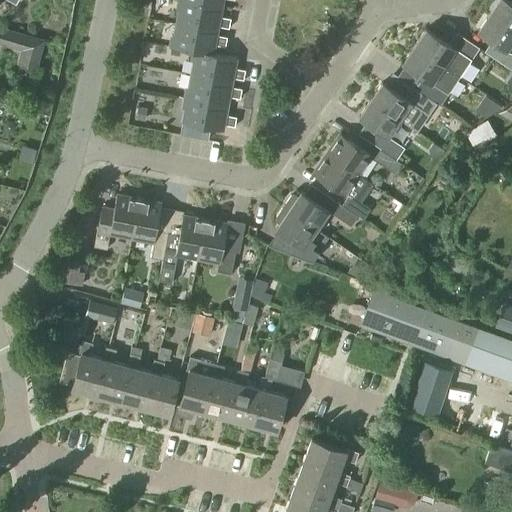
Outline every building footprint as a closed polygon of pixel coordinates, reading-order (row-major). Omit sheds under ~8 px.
[(219,16),(221,8),(181,0),(177,24),(217,31),(218,26),(229,28),(231,18),(219,16)] [(511,28),(511,4),(506,0),(493,0),(488,9),(491,11),(489,13),(511,28)] [(511,28),(489,13),(477,31),(506,51),(511,42),(511,28)] [(216,35),(217,31),(177,24),(172,47),(196,52),(212,55),(212,54),(214,45),(225,47),(227,37),(216,35)] [(17,63),(32,68),(37,69),(45,39),(2,27),(0,34),(0,45),(20,50),(17,63)] [(415,47),(459,77),(479,48),(456,33),(448,44),(426,29),(415,47)] [(440,106),(459,77),(415,47),(403,64),(425,79),(417,90),(413,86),(412,87),(435,102),(440,106)] [(212,54),(212,55),(196,52),(192,75),(232,83),(232,78),(244,80),(245,70),(234,68),(236,59),(212,54)] [(510,53),(503,64),(511,69),(511,53),(510,52),(510,53)] [(231,86),(232,83),(192,75),(187,99),(227,106),(229,96),(240,98),(242,89),(231,86)] [(435,102),(412,87),(404,98),(383,83),(371,101),(400,120),(416,131),(435,102)] [(226,115),(227,106),(187,99),(183,123),(223,131),(224,125),(234,126),(236,117),(226,115)] [(389,137),(400,120),(371,101),(359,118),(365,123),(358,133),(380,148),(380,149),(396,160),(404,148),(389,137)] [(475,149),(497,136),(487,120),(466,134),(475,149)] [(358,175),(371,155),(342,135),(328,155),(358,175)] [(401,163),(396,160),(380,149),(373,158),(394,173),(401,163)] [(373,186),(358,175),(328,155),(315,174),(348,196),(342,204),(364,219),(370,208),(362,203),(373,186)] [(283,206),(317,229),(329,211),(303,193),(300,197),(295,194),(290,195),(283,206)] [(132,237),(140,199),(117,194),(115,208),(101,205),(97,233),(94,247),(107,249),(109,235),(110,233),(132,237)] [(163,259),(173,209),(161,207),(162,203),(140,199),(132,237),(153,241),(151,256),(163,259)] [(351,226),(358,216),(338,202),(331,213),(351,226)] [(271,240),(268,246),(312,262),(314,257),(317,252),(318,250),(328,237),(317,229),(283,206),(275,217),(276,222),(281,225),(271,240)] [(198,258),(206,220),(183,215),(184,211),(173,209),(163,259),(160,280),(172,282),(177,254),(198,258)] [(225,238),(228,224),(206,220),(198,258),(220,262),(218,271),(232,274),(238,240),(225,238)] [(465,275),(471,260),(454,254),(449,269),(465,275)] [(60,281),(79,285),(82,285),(85,272),(79,271),(81,260),(65,257),(60,281)] [(238,277),(232,304),(232,306),(246,309),(247,309),(249,298),(253,280),(238,277)] [(269,301),(271,295),(264,293),(267,283),(256,279),(250,295),(269,301)] [(125,291),(122,304),(139,308),(143,295),(125,291)] [(450,357),(463,323),(376,291),(363,325),(450,357)] [(247,309),(246,309),(243,320),(254,322),(259,301),(249,298),(247,309)] [(113,323),(117,308),(89,300),(85,316),(113,323)] [(511,306),(504,304),(496,326),(511,332),(511,306)] [(196,314),(193,322),(191,332),(210,337),(214,318),(196,314)] [(239,334),(242,325),(229,321),(226,331),(239,334)] [(511,341),(463,323),(450,357),(511,379),(511,341)] [(105,358),(107,347),(99,344),(96,355),(90,354),(93,343),(82,340),(79,351),(84,352),(74,387),(98,394),(108,359),(105,358)] [(116,349),(111,348),(107,347),(105,358),(108,359),(98,394),(121,400),(131,365),(128,364),(114,360),(116,349)] [(155,371),(152,371),(138,367),(140,356),(131,353),(128,364),(131,365),(121,400),(145,407),(155,371)] [(214,374),(211,373),(198,370),(200,359),(189,356),(185,370),(190,372),(181,405),(203,411),(214,374)] [(258,387),(248,424),(276,432),(286,395),(269,390),(272,379),(300,387),(304,371),(281,365),(282,361),(269,358),(264,376),(261,376),(258,387)] [(169,413),(179,378),(162,373),(164,362),(155,360),(152,371),(155,371),(145,407),(169,413)] [(236,381),(233,380),(221,376),(224,366),(213,363),(211,373),(214,374),(203,411),(225,418),(236,381)] [(258,387),(245,383),(248,372),(236,369),(233,380),(236,381),(225,418),(248,424),(258,387)] [(508,414),(493,409),(484,436),(498,441),(498,442),(511,447),(511,412),(509,412),(508,414)] [(337,471),(342,458),(354,463),(358,452),(344,447),(344,450),(311,438),(302,462),(336,474),(337,471)] [(511,471),(511,449),(491,443),(484,462),(511,471)] [(350,475),(337,471),(336,474),(302,462),(294,486),(328,498),(329,494),(334,481),(346,486),(350,475)] [(380,483),(376,497),(396,503),(400,489),(380,483)] [(342,499),(329,494),(328,498),(294,486),(286,509),(294,511),(322,511),(325,505),(338,509),(342,499)] [(426,494),(424,505),(444,510),(447,499),(426,494)] [(377,511),(381,511),(384,501),(374,498),(371,510),(377,511)]
